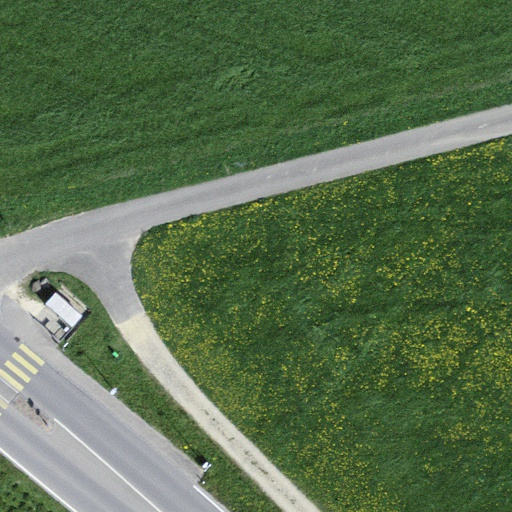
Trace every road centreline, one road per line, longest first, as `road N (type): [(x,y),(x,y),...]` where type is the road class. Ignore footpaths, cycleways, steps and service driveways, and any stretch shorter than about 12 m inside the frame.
road 1 (track): [(0,263),(141,212),(511,121)]
road 2 (track): [(304,511),(178,387),(147,344),(90,230)]
road 3 (secondary): [(153,511),(0,386)]
